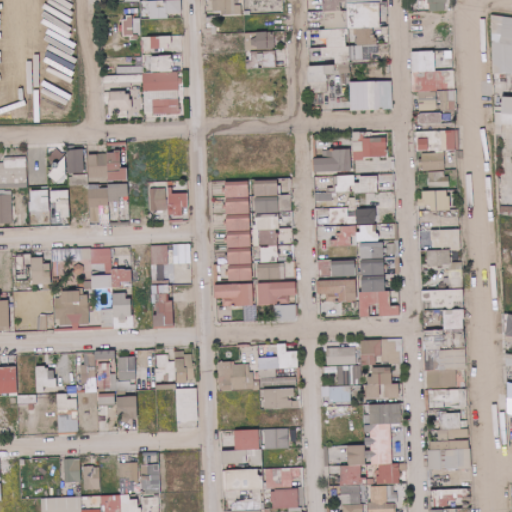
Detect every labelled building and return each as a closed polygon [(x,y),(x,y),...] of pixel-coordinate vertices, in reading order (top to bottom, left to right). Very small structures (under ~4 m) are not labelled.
[(150,20),(167,19),(167,15),(181,15),(181,0),(149,1),(150,20)] [(250,0),(250,13),(284,12),(283,0),(250,0)] [(323,0),(324,39),(327,39),(327,47),(321,49),(321,58),(333,58),(336,66),(339,66),(339,71),(349,74),(349,61),(371,61),(371,54),(379,54),(379,48),(373,31),(380,28),(380,6),(378,2),(384,0),(323,0)] [(427,0),(428,12),(446,12),(445,0),(427,0)] [(149,19),(148,1),(141,1),(142,19),(149,19)] [(213,1),(213,14),(241,15),(241,1),(213,1)] [(133,36),(133,32),(139,32),(138,17),(123,18),(124,37),(133,36)] [(246,51),(266,50),(266,33),(245,33),(246,51)] [(275,49),(275,34),(267,34),(268,49),(275,49)] [(170,37),(147,37),(147,51),(170,50),(170,37)] [(275,51),(248,52),(248,69),(276,68),(275,51)]
